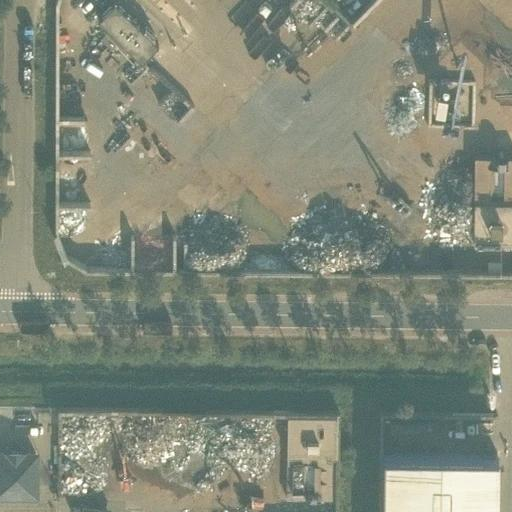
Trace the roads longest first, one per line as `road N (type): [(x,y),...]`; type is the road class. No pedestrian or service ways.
road 1 (unclassified): [(15,312),(511,317)]
road 2 (unclassified): [(15,312),(19,0)]
